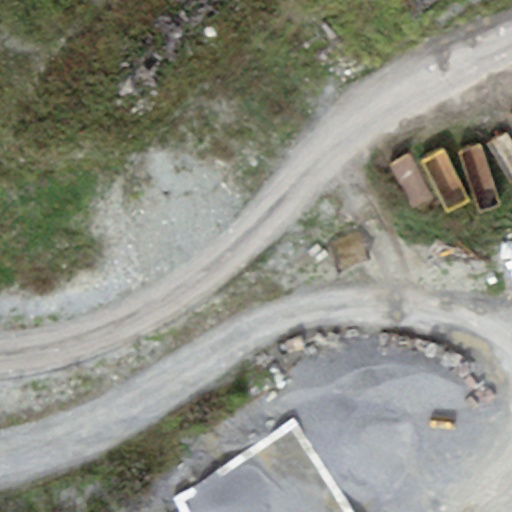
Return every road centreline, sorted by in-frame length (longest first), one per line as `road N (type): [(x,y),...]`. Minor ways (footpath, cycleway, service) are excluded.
road 1 (track): [(0,351),(86,334),(160,299),(243,239),(297,179),(428,71),(511,41)]
road 2 (track): [(0,461),(98,429),(201,370),(251,327),(337,297),(459,314),(511,333)]
